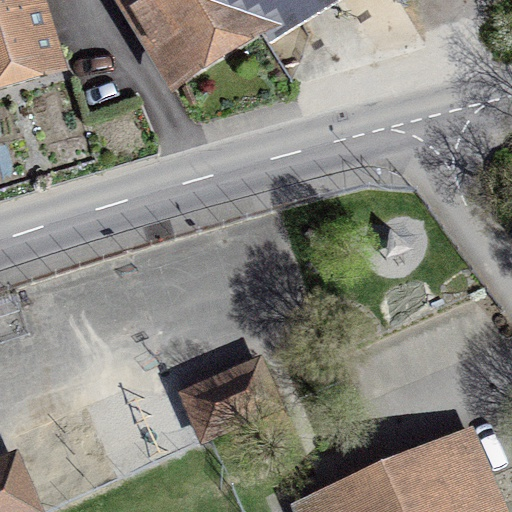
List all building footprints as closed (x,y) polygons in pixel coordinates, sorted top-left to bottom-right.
[(32,0),(0,0),(0,78),(52,63),(32,0)] [(136,0),(179,69),(292,0),(136,0)] [(185,398),(204,440),(277,408),(259,366),(185,398)] [(490,511),(464,451),(320,511),(490,511)] [(0,479),(0,511),(14,511),(20,510),(6,477),(0,479)]
